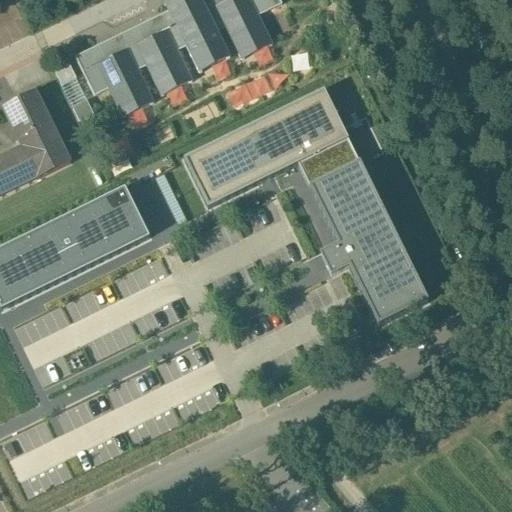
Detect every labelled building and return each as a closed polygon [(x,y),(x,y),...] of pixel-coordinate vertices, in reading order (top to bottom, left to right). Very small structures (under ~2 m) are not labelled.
[(170,15),(76,61),(94,97),(108,90),(123,120),(152,106),(136,74),(147,68),(163,100),(193,85),(178,54),(186,50),(200,78),(231,62),(217,34),(226,30),(242,64),(276,47),(262,17),(282,7),(278,0),(174,0),(165,5),(170,15)] [(56,86),(71,81),(65,65),(50,70),(56,86)] [(264,78),(226,88),(230,104),(268,94),(264,78)] [(347,142),(323,93),(183,162),(208,211),(298,167),(347,142)] [(35,94),(1,110),(2,113),(3,113),(21,150),(0,160),(0,196),(35,179),(35,182),(70,165),(68,161),(67,162),(35,97),(36,96),(35,94)] [(69,106),(73,121),(83,118),(79,103),(69,106)] [(105,146),(115,164),(136,151),(126,134),(105,146)] [(308,190),(358,165),(347,142),(298,167),(308,190)] [(358,165),(308,190),(337,248),(330,251),(331,252),(320,258),(328,273),(331,279),(348,271),(377,329),(427,305),(358,165)] [(149,240),(124,191),(0,252),(0,311),(1,313),(149,240)]
